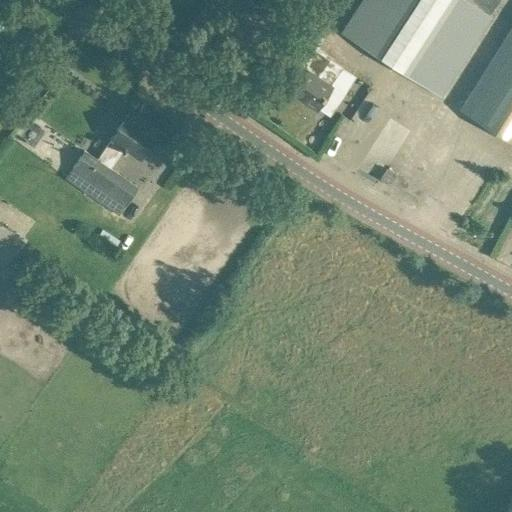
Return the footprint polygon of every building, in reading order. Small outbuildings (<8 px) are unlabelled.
[(225,0),(210,0),(188,27),(199,36),(228,2),(225,0)] [(469,1),(469,0),(362,0),(352,17),(341,34),(440,96),(491,16),(469,2),(469,1)] [(288,4),(284,17),(296,21),(300,7),(288,4)] [(238,36),(242,37),(237,49),(266,59),(275,32),(245,21),(235,24),(234,28),(238,36)] [(296,37),(309,45),(318,51),(326,39),(305,25),(296,37)] [(511,140),(511,26),(461,108),(511,140)] [(318,51),(309,45),(297,63),(303,67),(288,89),(316,108),(331,85),(331,84),(342,67),(318,51)] [(130,110),(105,147),(118,155),(119,156),(124,148),(140,159),(148,148),(162,158),(163,157),(174,140),(173,140),(171,143),(138,121),(140,117),(136,115),(130,110)] [(118,155),(105,147),(97,160),(84,151),(73,168),(64,179),(91,198),(97,191),(123,209),(126,205),(138,188),(109,168),(118,155)] [(380,179),(390,186),(397,175),(387,169),(380,179)] [(0,222),(0,250),(12,231),(0,222)]
